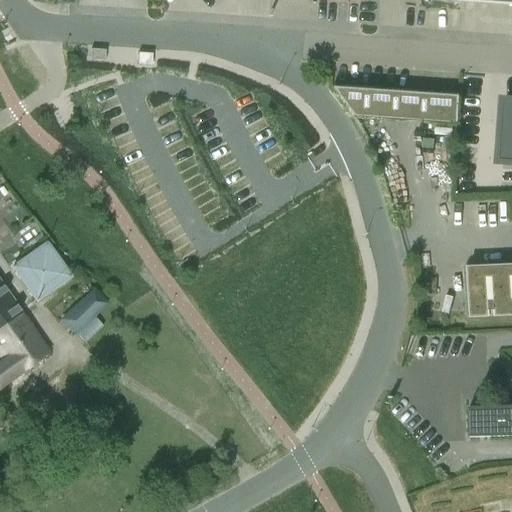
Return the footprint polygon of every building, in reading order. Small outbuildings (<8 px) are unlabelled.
[(459,96),(334,87),(355,116),(457,123),(459,96)] [(20,263),(42,294),(66,277),(45,246),(20,263)] [(511,265),(468,268),(470,315),(511,313),(511,265)] [(0,386),(48,353),(34,333),(0,284),(0,386)] [(92,318),(97,313),(104,305),(106,304),(92,289),(60,320),(83,343),(100,327),(92,318)] [(511,435),(511,406),(488,407),(468,407),(469,437),(511,435)]
